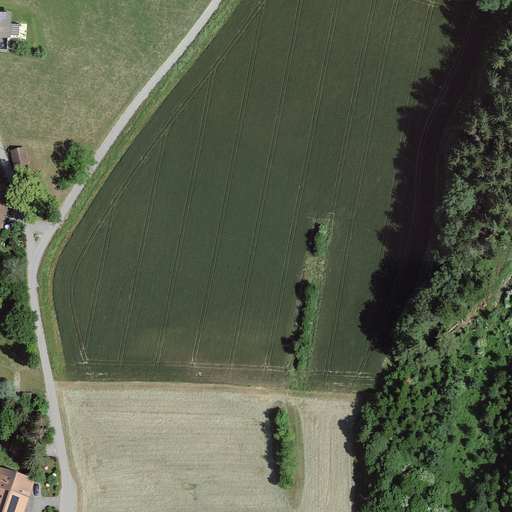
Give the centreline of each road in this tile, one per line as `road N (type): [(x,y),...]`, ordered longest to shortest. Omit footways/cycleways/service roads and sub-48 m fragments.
road 1 (tertiary): [(218,0),(120,125),(34,269)]
road 2 (tertiary): [(34,269),(52,427),(38,511)]
road 3 (unclassified): [(34,269),(0,149)]
